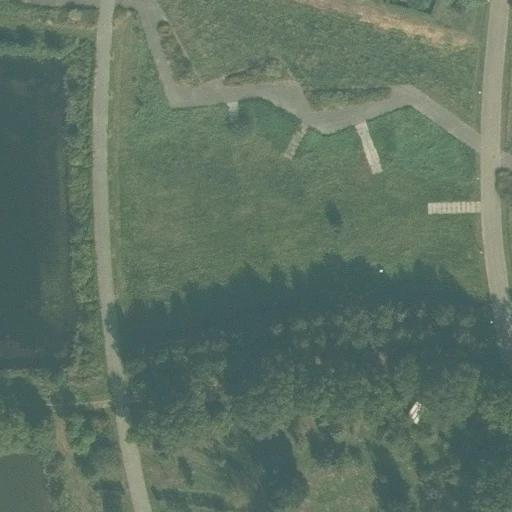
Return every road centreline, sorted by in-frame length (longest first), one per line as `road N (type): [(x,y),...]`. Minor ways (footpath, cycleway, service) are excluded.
road 1 (unclassified): [(143,511),(99,245),(95,127),(105,0)]
road 2 (unknown): [(511,152),(489,132),(415,101),(329,116),(282,94),(187,86),(143,2),(105,2)]
road 3 (track): [(511,371),(445,351),(374,345),(283,358),(119,402)]
road 4 (unclassified): [(500,0),(487,151),(509,370)]
